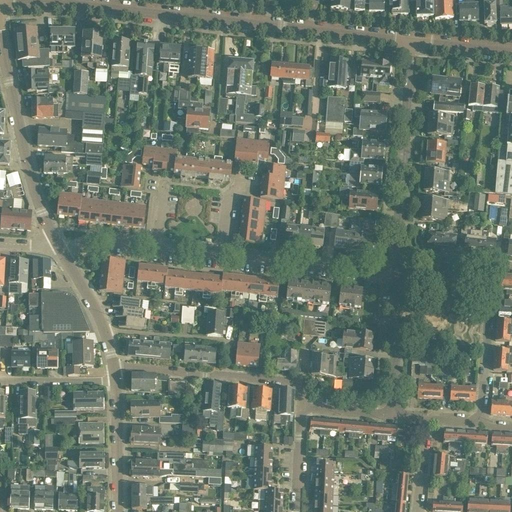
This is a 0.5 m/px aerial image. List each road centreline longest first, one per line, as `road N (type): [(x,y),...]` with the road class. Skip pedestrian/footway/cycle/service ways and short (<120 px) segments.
road 1 (residential): [(318,30),(0,3)]
road 2 (residential): [(0,28),(27,167),(61,249)]
road 3 (residential): [(397,257),(409,40)]
road 4 (residential): [(396,277),(220,256)]
road 5 (residential): [(227,375),(229,341),(105,330)]
road 6 (residential): [(480,424),(488,267)]
road 7 (residential): [(393,416),(396,277)]
road 8 (residential): [(115,381),(117,511)]
